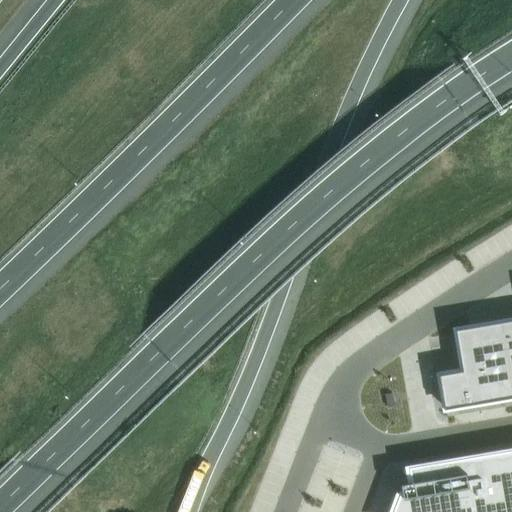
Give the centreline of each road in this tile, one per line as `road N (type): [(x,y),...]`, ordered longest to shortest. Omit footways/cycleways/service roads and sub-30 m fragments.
road 1 (motorway): [(0,505),(338,186),(511,58)]
road 2 (motorway): [(179,511),(235,411),(348,107),(400,0)]
road 3 (unclassified): [(511,428),(386,448),(349,430),(338,405),(360,366),(511,266)]
road 4 (motorway): [(0,285),(291,0)]
